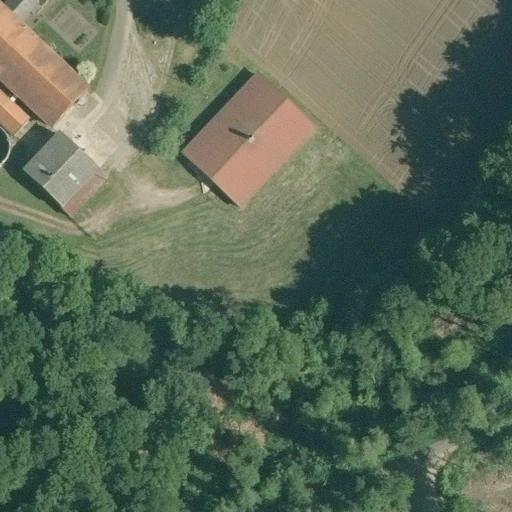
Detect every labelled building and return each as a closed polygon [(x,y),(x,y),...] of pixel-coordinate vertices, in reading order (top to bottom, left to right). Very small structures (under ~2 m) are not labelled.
[(48,0),(13,0),(2,12),(17,25),(39,2),(43,6),(48,0)] [(2,12),(0,9),(0,78),(53,128),(87,92),(17,25),(2,12)] [(259,78),(184,159),(242,213),(317,132),(259,78)] [(0,123),(14,137),(29,122),(0,94),(0,123)] [(61,136),(25,175),(61,209),(98,170),(61,136)]
